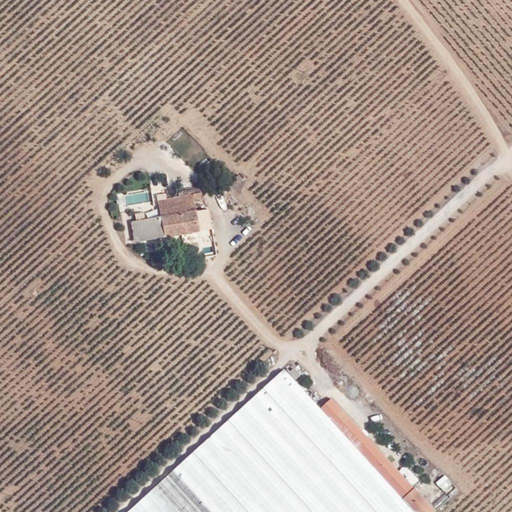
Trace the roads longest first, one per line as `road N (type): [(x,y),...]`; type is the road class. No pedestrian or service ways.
road 1 (track): [(121,511),(299,350)]
road 2 (track): [(507,157),(407,0)]
